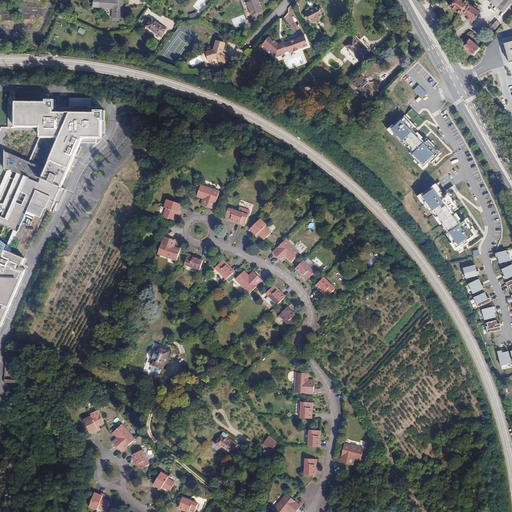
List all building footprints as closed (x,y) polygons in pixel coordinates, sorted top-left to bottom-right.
[(106,16),(117,17),(118,6),(116,6),(116,0),(87,0),(87,6),(95,7),(94,8),(100,8),(100,7),(106,7),(106,16)] [(240,0),(244,9),(248,7),(251,15),(262,11),(257,0),(240,0)] [(435,0),(431,6),(435,9),(436,7),(437,8),(442,0),(441,0),(435,0)] [(468,2),(468,1),(466,0),(446,0),(451,4),(450,5),(455,8),(457,10),(461,12),(468,2)] [(511,0),(488,0),(505,13),(511,3),(511,0)] [(474,6),(468,2),(461,12),(465,14),(466,13),(469,15),(467,19),(472,22),(479,11),(477,10),(479,9),(475,6),(474,6)] [(310,11),(304,14),(305,17),(307,16),(308,19),(310,23),(315,21),(319,19),(319,18),(323,15),(318,7),(314,9),(313,8),(309,10),(310,11)] [(151,17),(146,26),(162,35),(167,26),(151,17)] [(490,28),(494,31),(500,23),(497,21),(494,24),(490,28)] [(281,55),(285,53),(282,45),(282,44),(279,44),(274,41),(269,37),(263,45),(272,53),(272,54),(276,57),(281,55)] [(286,43),(289,51),(289,53),(293,52),(298,51),(298,50),(308,46),(305,37),(295,40),(294,39),(290,41),(290,42),(286,43)] [(365,57),(371,51),(364,44),(362,46),(353,37),(345,46),(360,61),(364,56),(365,57)] [(474,56),(480,49),(470,40),(464,47),(474,56)] [(233,64),(228,60),(229,59),(222,53),(225,44),(216,41),(214,50),(212,50),(216,53),(216,55),(211,64),(223,70),(227,62),(232,65),(233,64)] [(511,44),(502,47),(507,64),(511,62),(511,44)] [(192,66),(202,62),(199,57),(190,61),(192,66)] [(369,82),(360,74),(352,83),(361,92),(360,98),(367,100),(370,89),(366,85),(369,82)] [(420,85),(414,90),(423,99),(428,94),(420,85)] [(0,326),(11,303),(25,270),(21,268),(25,259),(15,255),(21,243),(22,243),(25,236),(34,240),(38,230),(48,209),(51,210),(55,202),(60,192),(62,188),(64,189),(85,141),(104,142),(104,124),(96,116),(96,113),(96,110),(59,109),(52,109),(48,105),(17,104),(16,129),(4,129),(0,137),(0,179),(9,184),(0,203),(0,224),(4,227),(0,237),(0,326)] [(96,116),(104,124),(107,124),(107,114),(96,113),(96,116)] [(403,118),(388,132),(425,170),(440,156),(403,118)] [(440,183),(420,197),(458,251),(479,237),(440,183)] [(214,209),(220,192),(201,185),(197,196),(204,198),(209,200),(207,206),(214,209)] [(179,211),(181,205),(168,200),(165,208),(166,209),(164,217),(173,220),(175,214),(176,212),(179,213),(179,211)] [(244,214),(229,208),(225,219),(230,221),(231,219),(241,223),(244,214)] [(260,219),(250,229),(254,234),(256,235),(258,233),(260,235),(264,240),(271,233),(265,227),(266,225),(260,219)] [(15,255),(25,259),(34,240),(25,236),(22,243),(21,243),(15,255)] [(164,237),(158,254),(177,261),(180,250),(174,247),(169,246),(171,240),(164,237)] [(300,254),(286,239),(273,252),(278,258),(283,253),(287,257),(292,262),(300,254)] [(511,254),(511,250),(498,253),(501,264),(511,260),(511,254)] [(282,262),(287,257),(283,253),(278,258),(282,262)] [(188,254),(185,265),(200,270),(203,261),(193,257),(194,256),(188,254)] [(223,260),(215,268),(226,280),(233,273),(226,266),(227,264),(223,260)] [(315,272),(303,261),(295,269),(299,273),(300,272),(308,279),(315,272)] [(227,264),(226,266),(233,273),(235,272),(227,264)] [(478,265),(464,268),(467,279),(480,276),(478,265)] [(236,279),(250,294),(263,281),(257,275),(253,280),(249,276),(244,271),(236,279)] [(253,272),(249,276),(253,280),(257,275),(253,272)] [(308,279),(300,272),(299,273),(307,280),(308,279)] [(327,297),(335,289),(324,277),(317,284),(324,292),(323,293),(327,297)] [(481,280),(469,285),(474,294),(485,289),(481,280)] [(323,293),(324,292),(317,284),(316,285),(323,293)] [(274,286),(266,294),(277,305),(284,298),(277,291),(278,290),(274,286)] [(278,290),(277,291),(284,298),(285,297),(278,290)] [(488,292),(474,298),(479,308),(492,302),(488,292)] [(286,308),(294,316),(295,315),(287,307),(286,308)] [(495,307),(483,311),(486,320),(498,316),(495,307)] [(279,315),(291,327),(299,319),(295,315),(294,316),(286,308),(279,315)] [(498,320),(487,323),(490,333),(503,329),(502,323),(499,324),(498,320)] [(146,359),(145,362),(150,364),(150,365),(151,365),(149,370),(155,373),(154,375),(159,377),(162,369),(163,369),(164,365),(165,365),(168,356),(170,351),(166,350),(167,347),(159,344),(158,347),(157,346),(157,348),(152,346),(151,348),(149,349),(147,352),(146,353),(146,355),(146,357),(146,359)] [(511,362),(511,356),(511,351),(504,353),(503,350),(498,352),(502,366),(511,362)] [(296,373),(295,393),(313,394),(313,386),(307,386),(307,380),(308,373),(296,373)] [(313,403),(301,402),(300,418),(310,419),(311,409),(312,409),(313,403)] [(84,420),(90,433),(96,431),(98,429),(96,427),(98,426),(104,423),(100,414),(92,418),(91,416),(84,420)] [(122,452),(135,439),(122,425),(113,432),(121,442),(117,446),(122,452)] [(320,431),(309,430),(308,446),(318,447),(319,437),(320,437),(320,431)] [(224,439),(220,436),(215,443),(221,448),(222,447),(232,454),(238,445),(234,442),(232,443),(228,440),(230,439),(226,436),(224,439)] [(277,443),(269,436),(263,444),(271,451),(277,443)] [(121,441),(118,437),(113,442),(116,446),(121,441)] [(364,447),(344,443),(340,461),(348,463),(349,456),(355,457),(361,459),(364,447)] [(139,470),(150,464),(142,450),(134,454),(138,464),(137,464),(139,470)] [(317,459),(305,458),(304,475),(314,475),(315,465),(316,465),(317,459)] [(161,472),(153,485),(159,488),(161,489),(162,486),(164,488),(170,491),(175,483),(168,478),(169,477),(161,472)] [(100,495),(94,493),(89,507),(97,510),(98,508),(106,511),(110,502),(103,500),(101,499),(102,496),(100,495)] [(301,506),(287,494),(274,510),(276,511),(287,511),(291,508),(296,511),(301,506)] [(194,511),(198,504),(183,498),(179,507),(189,511),(188,511),(194,511)]
